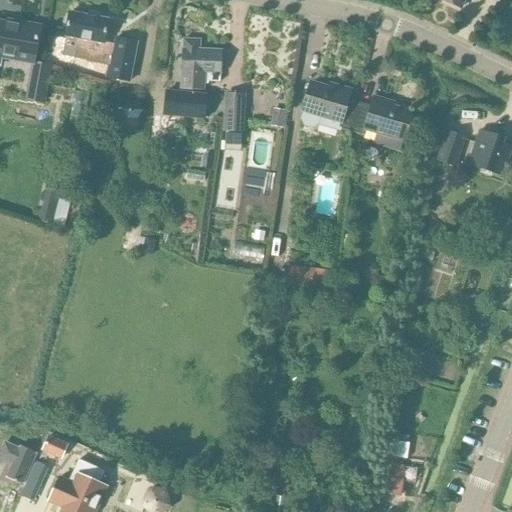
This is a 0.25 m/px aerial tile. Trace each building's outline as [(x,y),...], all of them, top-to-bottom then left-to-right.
[(440,0),(461,9),(465,0),(440,0)] [(106,78),(130,83),(138,42),(115,37),(114,45),(104,43),(109,20),(70,13),(62,56),(108,66),(106,78)] [(0,56),(34,63),(40,28),(19,24),(18,27),(0,23),(0,56)] [(181,90),(204,91),(205,84),(208,84),(208,82),(219,82),(220,73),(221,73),(222,52),(200,51),(201,41),(184,40),(184,50),(183,50),(181,90)] [(34,64),(27,100),(43,103),(50,67),(34,64)] [(341,129),(351,132),(359,103),(348,100),(350,92),(339,89),(338,92),(311,84),(303,113),(300,120),(303,127),(313,129),(319,125),(340,132),(341,129)] [(163,116),(204,121),(207,96),(166,91),(163,116)] [(225,94),(223,131),(244,133),(246,95),(225,94)] [(374,144),(399,152),(403,141),(411,114),(383,105),(384,102),(374,99),(372,107),(359,103),(351,132),(363,136),(365,130),(377,133),(374,144)] [(273,109),(270,126),(284,129),(287,112),(273,109)] [(455,168),(466,138),(447,131),(437,162),(455,168)] [(468,165),(503,177),(511,150),(511,147),(503,144),(505,139),(480,131),(468,165)] [(135,237),(132,253),(154,257),(157,241),(135,237)] [(326,271),(289,266),(285,292),(323,297),(326,271)] [(385,292),(388,278),(373,275),(371,290),(385,292)] [(408,457),(411,443),(393,440),(390,454),(408,457)] [(79,461),(69,483),(59,479),(49,502),(63,508),(61,511),(95,511),(107,488),(99,484),(104,472),(79,461)] [(35,462),(20,496),(33,501),(48,468),(35,462)] [(384,508),(401,510),(403,496),(400,496),(404,463),(390,462),(384,508)] [(160,511),(167,509),(164,495),(150,493),(143,505),(150,511),(160,511)] [(272,496),(269,511),(286,511),(289,498),(272,496)]
